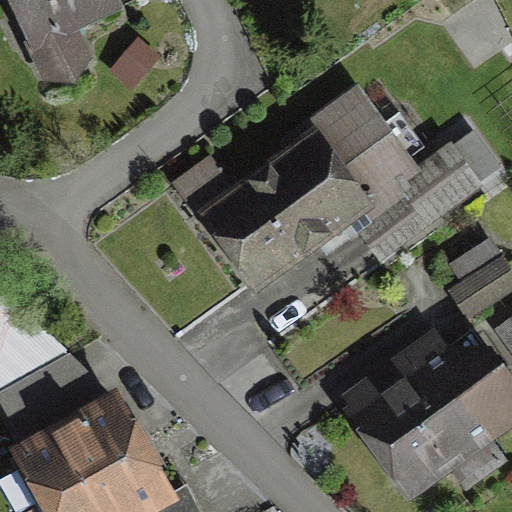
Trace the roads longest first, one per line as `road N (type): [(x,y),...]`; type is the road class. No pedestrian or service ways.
road 1 (residential): [(296,511),(7,213)]
road 2 (residential): [(7,213),(257,53),(229,0)]
